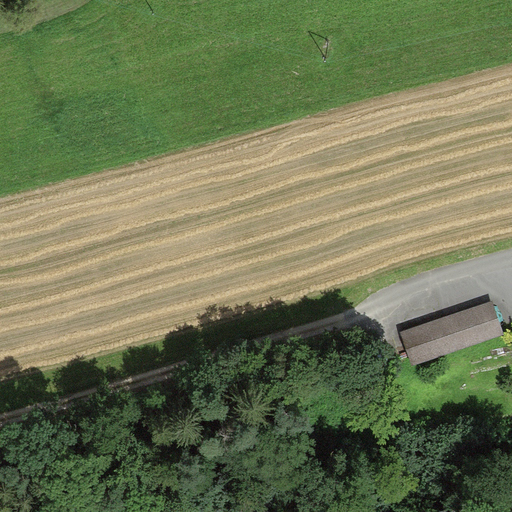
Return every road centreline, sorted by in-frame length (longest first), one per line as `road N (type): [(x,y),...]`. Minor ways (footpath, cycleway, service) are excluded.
road 1 (track): [(0,421),(350,318)]
road 2 (residential): [(350,318),(511,257)]
